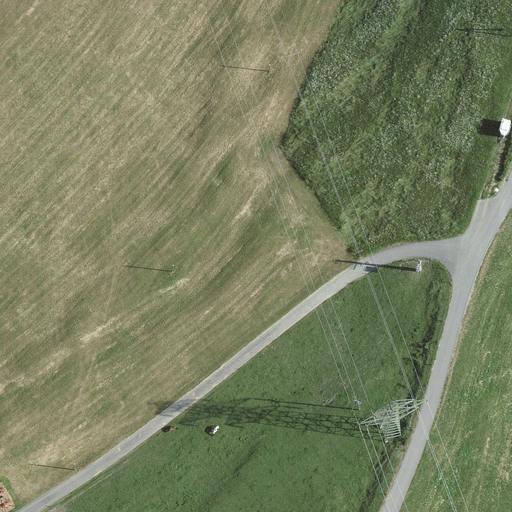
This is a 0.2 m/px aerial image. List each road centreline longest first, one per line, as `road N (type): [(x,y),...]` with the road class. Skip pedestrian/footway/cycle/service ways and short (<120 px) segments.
road 1 (residential): [(473,252),(389,253),(351,268),(184,405),(30,511)]
road 2 (unclassified): [(382,511),(431,404),(473,252)]
